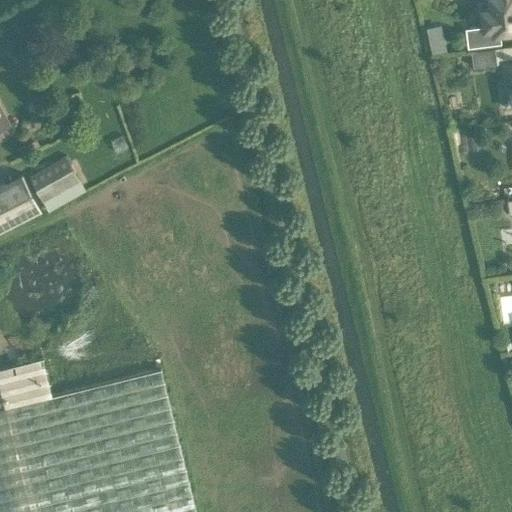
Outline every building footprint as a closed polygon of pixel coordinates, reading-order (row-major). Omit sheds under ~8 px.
[(511,0),(490,0),(491,7),(482,8),(484,25),(466,28),(468,46),(500,42),(499,30),(511,28),(511,0)] [(429,38),(432,51),(446,48),(443,35),(429,38)] [(495,47),(471,50),(473,66),(497,63),(495,47)] [(511,60),(503,61),(506,88),(511,87),(511,60)] [(29,173),(42,200),(48,211),(86,190),(67,153),(29,173)] [(0,188),(0,233),(40,212),(22,177),(0,188)] [(0,511),(195,511),(159,365),(51,392),(42,355),(0,365),(0,511)]
